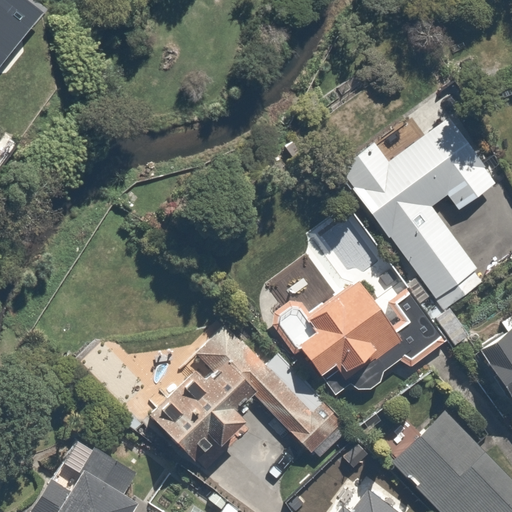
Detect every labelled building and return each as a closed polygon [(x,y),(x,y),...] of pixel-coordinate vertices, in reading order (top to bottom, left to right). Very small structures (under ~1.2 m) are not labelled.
[(0,0),(0,63),(40,14),(22,0),(0,0)] [(492,181),(445,113),(385,155),(373,138),(337,163),(353,186),(351,188),(384,236),(386,234),(438,310),(482,280),(426,199),(439,190),(452,209),(492,181)] [(330,362),(340,378),(395,340),(407,357),(437,336),(402,283),(384,296),(398,317),(386,325),(350,271),(315,295),(303,279),(262,307),(309,376),(330,362)] [(511,306),(492,319),(497,327),(468,345),(511,416),(511,306)] [(327,431),(219,317),(188,345),(208,366),(196,377),(189,370),(143,414),(187,460),(191,456),(205,471),(251,427),(229,404),(245,389),(305,452),(327,431)] [(511,511),(511,477),(440,404),(384,460),(435,511),(511,511)] [(70,471),(43,511),(127,511),(136,499),(117,486),(127,470),(75,435),(56,462),(70,471)] [(242,511),(226,500),(216,511),(242,511)]
